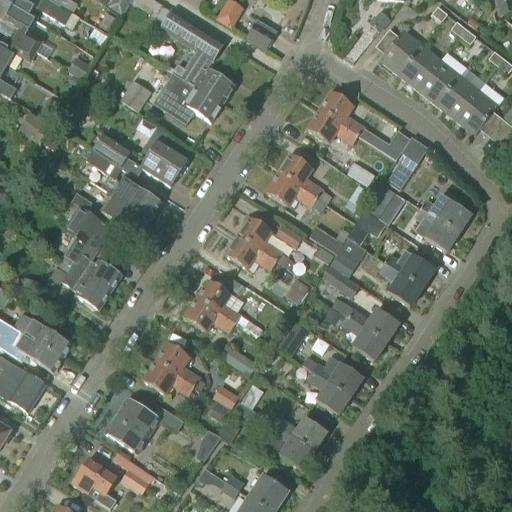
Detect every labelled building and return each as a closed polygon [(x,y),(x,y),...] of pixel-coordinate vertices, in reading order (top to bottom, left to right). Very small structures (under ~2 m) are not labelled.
[(35,25),(36,23),(0,0),(0,21),(19,33),(13,42),(36,55),(41,46),(26,37),(33,24),(35,25)] [(37,12),(22,3),(23,0),(0,0),(36,23),(41,15),(64,29),(72,16),(45,0),(45,1),(37,12)] [(79,6),(69,0),(43,0),(45,1),(45,0),(72,16),(79,6)] [(131,0),(114,0),(109,9),(121,17),(131,0)] [(511,16),(511,3),(511,0),(494,0),(500,20),(511,16)] [(227,4),(216,22),(232,32),(243,14),(227,4)] [(441,26),(447,18),(437,11),(431,18),(441,26)] [(223,48),(171,14),(160,31),(197,55),(190,65),(185,73),(178,69),(172,80),(176,82),(221,110),(234,91),(207,73),(206,75),(201,72),(208,62),(212,65),(223,48)] [(380,36),(389,25),(380,17),(370,28),(380,36)] [(450,33),(460,40),(465,33),(456,26),(450,33)] [(264,52),(273,38),(255,27),(246,41),(264,52)] [(465,33),(460,40),(469,48),(475,40),(465,33)] [(398,80),(422,50),(403,35),(379,65),(398,80)] [(13,42),(8,52),(0,47),(0,64),(7,69),(14,57),(30,66),(36,55),(13,42)] [(417,95),(441,65),(422,50),(398,80),(417,95)] [(494,56),(488,63),(498,71),(503,63),(494,56)] [(81,84),(90,69),(76,61),(67,75),(81,84)] [(511,71),(511,69),(503,63),(498,71),(507,78),(511,71)] [(436,110),(460,80),(441,65),(417,95),(436,110)] [(77,91),(81,84),(72,79),(68,86),(77,91)] [(176,82),(172,80),(163,93),(185,107),(184,109),(211,127),(221,110),(176,82)] [(455,125),(479,95),(460,80),(436,110),(455,125)] [(15,92),(0,83),(0,96),(9,102),(15,92)] [(138,116),(151,96),(134,85),(121,105),(138,116)] [(474,140),(498,110),(479,95),(455,125),(474,140)] [(389,149),(364,132),(346,120),(353,110),(331,96),(319,115),(358,140),(358,139),(396,164),(409,144),(398,136),(389,149)] [(55,122),(63,108),(50,100),(41,114),(55,122)] [(38,151),(52,129),(31,115),(17,138),(38,151)] [(358,140),(319,115),(307,134),(328,148),(335,137),(353,148),(358,140)] [(67,117),(58,129),(73,139),(81,126),(67,117)] [(169,191),(177,179),(188,162),(163,146),(168,138),(157,131),(142,154),(149,159),(141,172),(169,191)] [(126,162),(131,155),(104,138),(92,156),(110,167),(111,166),(117,156),(126,162)] [(110,167),(92,156),(86,165),(115,184),(122,174),(111,166),(110,167)] [(290,159),(278,178),(326,208),(331,200),(322,194),(305,183),(312,173),(290,159)] [(402,159),(385,185),(397,193),(414,167),(402,159)] [(326,208),(278,178),(266,196),(288,210),(295,200),(312,211),(320,217),(326,208)] [(151,222),(161,208),(123,183),(112,198),(151,222)] [(412,206),(421,212),(459,237),(470,219),(448,204),(451,199),(431,186),(428,191),(423,188),(412,206)] [(384,227),(386,229),(393,218),(385,212),(395,197),(381,188),(364,214),(384,227)] [(87,215),(92,207),(77,197),(71,205),(87,215)] [(139,241),(151,222),(112,198),(101,215),(139,241)] [(95,268),(90,264),(104,243),(101,241),(104,236),(97,230),(100,226),(79,212),(65,234),(76,241),(61,265),(111,295),(120,280),(97,265),(95,268)] [(445,256),(459,237),(421,212),(415,221),(430,231),(423,241),(445,256)] [(375,241),(384,227),(364,214),(363,214),(354,227),(375,241)] [(276,266),(282,258),(265,247),(271,236),(250,222),(238,241),(276,266)] [(295,253),(303,242),(282,228),(275,239),(295,253)] [(334,257),(341,246),(316,230),(309,241),(334,257)] [(276,266),(238,241),(226,260),(247,274),(254,263),(271,274),(276,266)] [(342,259),(333,272),(332,273),(347,283),(366,255),(348,243),(338,257),(342,259)] [(389,260),(385,266),(423,291),(434,273),(405,254),(398,265),(389,260)] [(99,314),(111,295),(61,265),(56,272),(67,279),(63,286),(78,296),(76,300),(99,314)] [(409,311),(423,291),(385,266),(379,275),(396,286),(388,297),(409,311)] [(333,272),(329,270),(321,282),(351,301),(358,290),(347,283),(332,273),(333,272)] [(243,300),(248,291),(232,282),(228,291),(243,300)] [(297,308),(309,291),(297,282),(285,300),(297,308)] [(209,285),(197,303),(235,328),(257,343),(262,334),(224,309),(230,299),(209,285)] [(0,307),(4,310),(11,299),(0,292),(0,307)] [(347,321),(352,313),(337,302),(331,310),(347,321)] [(235,328),(197,303),(185,322),(206,336),(213,325),(230,337),(235,328)] [(338,330),(344,321),(331,312),(325,322),(338,330)] [(370,325),(354,314),(348,322),(386,347),(398,328),(377,314),(370,325)] [(64,361),(71,350),(22,319),(14,332),(64,361)] [(348,322),(343,330),(360,340),(352,351),(373,365),(386,347),(348,322)] [(64,361),(14,332),(4,326),(0,331),(0,342),(54,377),(64,361)] [(299,347),(306,335),(293,327),(286,338),(299,347)] [(200,395),(206,387),(183,372),(189,362),(168,348),(155,366),(194,391),(200,395)] [(247,379),(255,367),(232,352),(225,364),(247,379)] [(8,366),(0,378),(0,398),(28,416),(45,390),(8,366)] [(194,391),(155,366),(143,385),(165,399),(172,388),(189,399),(194,391)] [(334,379),(318,368),(312,376),(350,401),(362,382),(341,369),(334,379)] [(337,419),(350,401),(312,376),(302,369),(296,377),(324,395),(317,406),(337,419)] [(261,397),(252,391),(242,406),(251,412),(261,397)] [(229,411),(234,403),(226,397),(221,406),(229,411)] [(137,457),(159,425),(127,404),(106,437),(137,457)] [(221,426),(228,416),(218,410),(211,420),(221,426)] [(277,429),(253,413),(247,422),(271,438),(264,449),(301,474),(314,455),(277,430),(277,429)] [(169,417),(163,428),(173,434),(180,424),(169,417)] [(326,437),(305,423),(298,434),(282,423),(277,429),(277,430),(314,455),(326,437)] [(229,447),(238,433),(225,425),(216,439),(229,447)] [(0,449),(9,436),(0,429),(0,449)] [(201,444),(213,452),(220,442),(215,439),(207,435),(201,444)] [(146,491),(153,481),(117,457),(113,464),(128,474),(121,485),(141,498),(146,491)] [(107,511),(111,511),(114,507),(104,501),(117,482),(105,474),(107,471),(90,460),(72,489),(107,511)] [(239,495),(244,487),(231,479),(226,487),(239,495)] [(264,511),(276,511),(287,495),(264,480),(249,502),(264,511)] [(233,503),(239,495),(226,487),(221,494),(233,503)] [(264,511),(249,502),(242,511),(264,511)]
